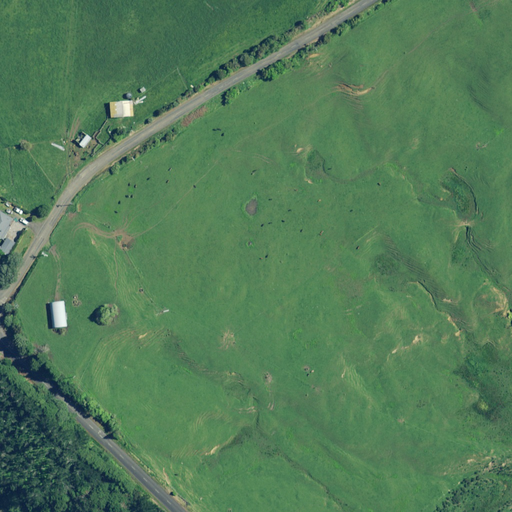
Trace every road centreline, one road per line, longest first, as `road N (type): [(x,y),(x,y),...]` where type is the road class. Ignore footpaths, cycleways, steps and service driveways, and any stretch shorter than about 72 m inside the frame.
road 1 (residential): [(370,0),(81,177),(0,292)]
road 2 (unclassified): [(0,339),(178,511)]
